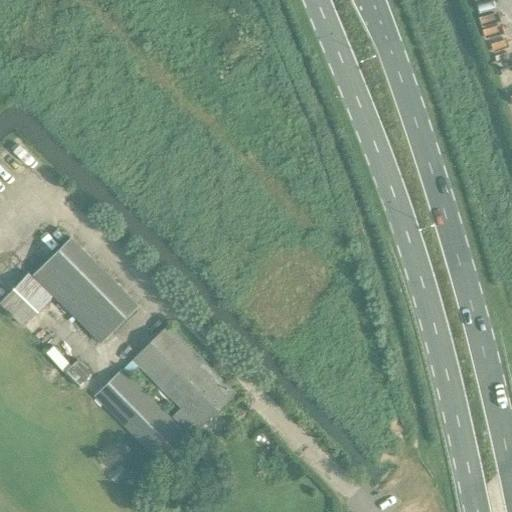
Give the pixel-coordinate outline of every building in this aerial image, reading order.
[(101,341),(138,305),(71,236),(34,272),(101,341)] [(1,299),(24,323),(53,295),(29,271),(1,299)] [(234,393),(168,326),(134,360),(173,399),(183,408),(175,416),(185,426),(193,419),(200,426),(211,415),(215,418),(221,412),(217,409),(234,393)] [(189,436),(163,409),(122,370),(96,394),(162,462),(189,436)] [(121,440),(97,464),(102,470),(110,470),(131,450),(121,440)]
